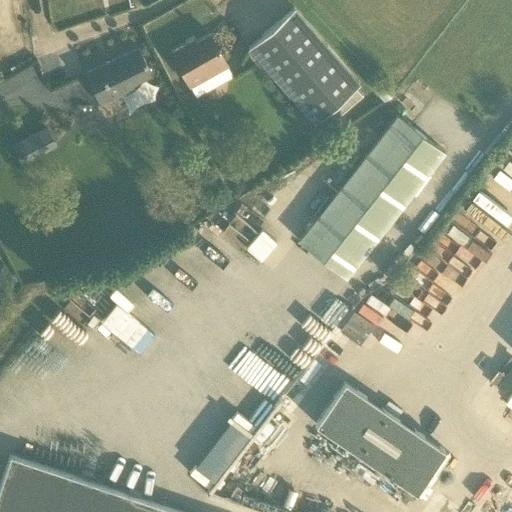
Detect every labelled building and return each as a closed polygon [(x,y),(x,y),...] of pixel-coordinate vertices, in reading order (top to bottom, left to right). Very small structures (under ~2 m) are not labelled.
[(294,7),(248,47),(315,122),(361,81),(294,7)] [(196,95),(233,75),(209,32),(187,45),(185,42),(171,50),(196,95)] [(153,75),(139,47),(85,72),(102,110),(125,99),(121,91),(153,75)] [(349,276),(445,151),(401,113),(305,239),(349,276)] [(20,164),(58,146),(48,125),(10,144),(20,164)] [(444,449),(372,400),(344,381),(316,423),(415,491),(444,449)] [(183,511),(10,454),(0,483),(0,511),(183,511)]
